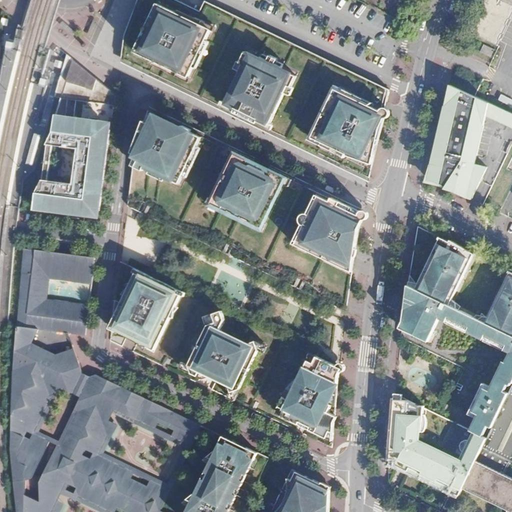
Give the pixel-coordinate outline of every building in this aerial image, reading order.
[(172,0),(137,0),(131,17),(152,27),(153,26),(147,24),(152,13),(156,15),(158,9),(166,13),(172,0)] [(205,0),(201,10),(180,0),(172,0),(166,13),(168,14),(170,10),(193,21),(195,18),(202,21),(200,25),(210,30),(205,40),(202,38),(197,49),(222,61),(243,18),(206,0),(205,0)] [(511,0),(483,0),(468,31),(497,45),(511,14),(511,0)] [(153,26),(152,27),(149,34),(143,32),(139,42),(142,43),(139,49),(149,54),(147,57),(159,63),(165,66),(171,69),(169,72),(176,75),(178,72),(188,77),(193,66),(190,64),(197,49),(202,38),(205,40),(210,30),(200,25),(202,21),(195,18),(193,21),(170,10),(168,14),(166,13),(158,9),(156,15),(152,13),(147,24),(153,26)] [(124,33),(121,57),(152,71),(155,70),(161,73),(166,78),(304,143),(318,107),(339,65),(243,18),(222,61),(197,49),(190,64),(193,66),(188,77),(178,72),(176,75),(169,72),(171,69),(165,66),(159,63),(147,57),(149,54),(139,49),(142,43),(139,42),(143,32),(149,34),(152,27),(131,17),(124,33)] [(495,51),(483,45),(480,53),(492,59),(495,51)] [(117,96),(67,55),(65,61),(54,97),(115,105),(117,96)] [(390,89),(339,65),(318,107),(304,143),(328,155),(334,155),(336,150),(312,138),(337,86),(375,104),(372,107),(385,112),(390,89)] [(482,114),(484,101),(444,82),(423,175),(470,198),(486,166),(475,160),(482,114)] [(375,104),(337,86),(312,138),(336,150),(334,155),(341,158),(343,154),(348,156),(349,154),(373,163),(385,112),(372,107),(375,104)] [(511,113),(484,101),(482,114),(511,128),(511,113)] [(136,142),(134,163),(183,186),(187,177),(206,137),(182,126),(178,127),(174,125),(171,121),(149,111),(136,142)] [(102,211),(112,130),(101,128),(102,122),(57,115),(54,131),(49,144),(44,180),(38,193),(35,209),(89,216),(90,209),(102,211)] [(241,154),(206,137),(187,177),(183,186),(134,163),(128,205),(259,267),(276,219),(267,215),(262,225),(243,212),(243,213),(234,209),(235,209),(213,201),(217,191),(233,156),(241,154)] [(262,225),(267,215),(283,180),(281,172),(269,167),(267,171),(251,163),(253,159),(241,154),(233,156),(217,191),(213,201),(235,209),(234,209),(243,213),(243,212),(262,225)] [(341,158),(343,163),(371,176),(373,163),(349,154),(348,156),(343,154),(341,158)] [(281,172),(283,180),(267,215),(276,219),(291,177),(281,172)] [(300,182),(268,273),(348,312),(354,268),(327,255),(326,258),(295,243),(303,226),(300,223),(299,219),(299,215),(301,211),(303,209),(307,207),(310,207),(313,207),(319,193),(341,204),(342,203),(300,182)] [(300,223),(303,226),(295,243),(326,258),(327,255),(354,268),(361,228),(363,222),(353,217),(356,210),(342,203),(341,204),(319,193),(313,207),(310,207),(307,207),(303,209),(301,211),(299,215),(299,219),(300,223)] [(365,214),(356,210),(353,217),(363,222),(363,219),(365,214)] [(511,334),(511,272),(419,229),(409,284),(511,334)] [(38,329),(77,333),(79,320),(89,321),(91,303),(49,297),(49,293),(41,292),(43,276),(51,278),(94,283),(97,257),(70,254),(69,258),(61,257),(61,253),(27,248),(22,284),(19,321),(19,328),(27,328),(38,329)] [(155,347),(182,290),(137,268),(124,295),(116,291),(112,327),(116,329),(117,327),(127,332),(128,329),(133,320),(144,326),(140,335),(139,337),(149,342),(148,344),(155,347)] [(49,293),(51,278),(43,276),(41,292),(49,293)] [(511,384),(511,334),(409,284),(403,328),(430,341),(440,319),(511,353),(511,354),(508,363),(506,362),(489,397),(483,394),(477,405),(483,408),(472,430),(473,431),(486,438),(511,384)] [(234,392),(242,389),(261,350),(258,341),(250,344),(222,330),(226,321),(225,310),(215,316),(218,323),(211,325),(191,365),(194,373),(200,376),(202,370),(231,383),(228,389),(234,392)] [(89,321),(79,320),(77,333),(87,334),(89,321)] [(144,326),(133,320),(128,329),(140,335),(144,326)] [(38,329),(27,328),(24,335),(14,331),(14,334),(27,341),(30,335),(35,336),(38,329)] [(14,334),(13,341),(41,353),(43,348),(27,341),(14,334)] [(75,349),(56,354),(54,355),(47,351),(45,355),(41,353),(13,341),(7,404),(7,458),(11,511),(34,511),(38,503),(28,498),(29,479),(33,477),(34,475),(51,440),(38,435),(34,443),(30,441),(31,439),(25,436),(28,429),(26,428),(28,425),(36,429),(59,380),(70,386),(77,384),(83,372),(81,366),(75,349)] [(314,362),(309,360),(290,399),(284,396),(280,405),(285,408),(282,415),(334,440),(340,367),(318,356),(314,362)] [(134,391),(133,393),(129,392),(130,389),(96,373),(91,375),(85,387),(88,394),(152,425),(156,416),(160,418),(158,421),(176,430),(177,427),(181,428),(177,437),(192,444),(202,423),(134,391)] [(511,384),(486,438),(462,487),(506,509),(504,511),(511,511),(511,476),(504,473),(510,461),(511,461),(511,384)] [(423,420),(424,407),(395,393),(393,414),(389,461),(398,460),(403,451),(413,456),(409,465),(449,485),(454,476),(464,481),(486,438),(473,431),(471,436),(470,435),(458,459),(460,460),(459,462),(419,442),(421,420),(423,420)] [(81,420),(76,418),(68,434),(73,437),(71,441),(66,439),(46,480),(63,488),(67,479),(79,454),(83,447),(79,445),(81,441),(100,450),(112,425),(105,421),(107,417),(82,405),(78,414),(83,416),(81,420)] [(255,460),(259,452),(225,436),(188,511),(230,511),(232,509),(229,508),(232,501),(235,503),(238,495),(235,494),(239,487),(242,488),(252,466),(249,465),(252,458),(255,460)] [(409,465),(413,456),(403,451),(398,460),(409,465)] [(83,457),(79,454),(67,479),(72,481),(83,457)] [(80,485),(84,487),(79,496),(112,511),(116,502),(120,504),(119,507),(129,511),(136,511),(167,511),(161,509),(171,489),(156,481),(152,490),(148,488),(149,485),(132,477),(131,480),(128,478),(132,469),(99,454),(95,462),(91,461),(93,458),(84,454),(83,457),(72,481),(70,484),(78,488),(80,485)] [(330,511),(331,487),(287,465),(265,511),(330,511)] [(29,479),(28,498),(38,503),(34,511),(63,511),(73,493),(63,488),(46,480),(34,475),(33,477),(29,479)] [(460,490),(464,481),(454,476),(449,485),(460,490)]
